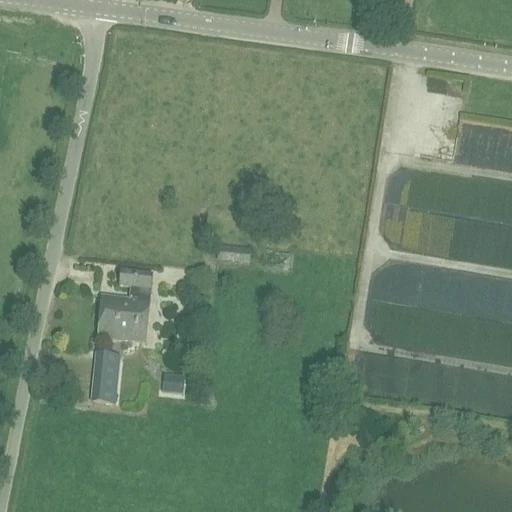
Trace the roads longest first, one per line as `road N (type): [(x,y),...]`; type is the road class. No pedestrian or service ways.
road 1 (unclassified): [(0,501),(103,7)]
road 2 (tertiary): [(511,68),(103,7)]
